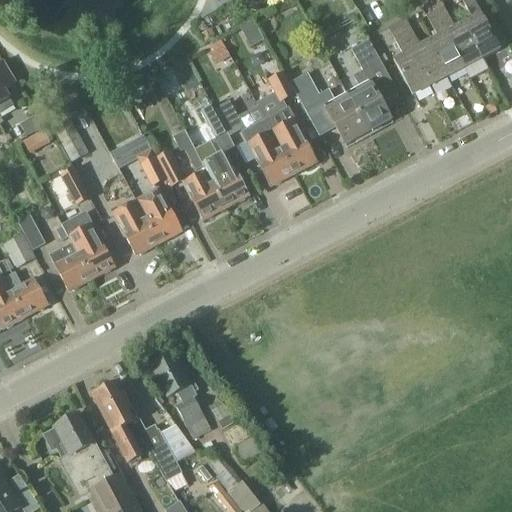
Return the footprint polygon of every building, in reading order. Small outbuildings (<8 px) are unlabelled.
[(463,25),(481,60),(509,45),(497,21),(485,27),(470,0),(460,0),(471,21),(463,25)] [(431,6),(464,70),(470,81),(487,72),(481,61),(481,60),(463,25),(453,30),(442,9),(438,2),(431,6)] [(464,70),(431,6),(421,11),(425,18),(436,39),(428,43),(447,79),(464,70)] [(404,20),(396,24),(430,88),(447,79),(428,43),(418,48),(407,27),(404,20)] [(241,29),(245,39),(258,32),(254,22),(241,29)] [(430,88),(396,24),(386,29),(390,37),(401,57),(392,62),(411,98),(430,88)] [(201,35),(205,44),(216,39),(212,30),(201,35)] [(345,95),(368,138),(381,131),(379,128),(389,123),(372,91),(389,82),(367,42),(350,51),(361,73),(351,78),(357,89),(345,95)] [(385,56),(379,59),(382,65),(388,62),(385,56)] [(0,124),(0,125),(3,123),(0,117),(0,114),(14,106),(5,91),(16,84),(13,79),(3,62),(0,64),(0,124)] [(295,97),(289,85),(283,74),(266,83),(278,105),(295,97)] [(306,76),(289,85),(295,97),(304,113),(320,104),(344,148),(354,142),(355,145),(368,138),(345,95),(332,102),(327,92),(318,97),(306,76)] [(490,115),(497,112),(493,104),(486,108),(490,115)] [(215,141),(227,134),(212,108),(201,114),(215,141)] [(288,111),(266,122),(293,175),(299,172),(303,169),(308,171),(312,168),(313,164),(315,163),(303,139),(302,139),(288,111)] [(237,150),(252,142),(236,114),(221,123),(237,150)] [(71,164),(89,154),(72,121),(54,130),(71,164)] [(263,137),(260,139),(247,145),(269,187),(270,187),(276,189),(283,186),(284,179),(293,175),(266,122),(257,127),(263,137)] [(192,147),(185,151),(191,161),(197,157),(195,153),(192,147)] [(136,159),(140,166),(152,189),(167,181),(156,159),(155,158),(152,151),(136,159)] [(171,152),(156,159),(167,181),(171,189),(186,182),(171,152)] [(206,173),(225,210),(237,203),(240,204),(245,201),(246,199),(248,198),(226,155),(218,159),(211,163),(203,168),(206,173)] [(75,209),(88,202),(73,172),(60,178),(75,209)] [(225,210),(206,173),(204,174),(189,182),(181,186),(184,191),(188,199),(200,223),(202,222),(205,220),(208,221),(213,218),(214,216),(216,215),(225,210)] [(135,204),(157,246),(163,243),(170,239),(172,240),(177,238),(177,235),(180,234),(167,210),(157,193),(135,204)] [(157,246),(135,204),(112,217),(134,258),(135,258),(138,256),(141,257),(146,254),(147,251),(149,250),(157,246)] [(112,269),(100,246),(99,242),(85,215),(61,227),(62,229),(68,240),(71,246),(72,247),(90,281),(98,277),(102,275),(106,276),(111,273),(112,270),(112,269)] [(33,252),(46,246),(31,217),(18,224),(33,252)] [(61,244),(68,240),(62,229),(55,233),(61,244)] [(17,270),(36,260),(23,236),(3,246),(15,268),(16,268),(17,270)] [(90,281),(72,247),(71,246),(48,258),(54,270),(66,293),(69,292),(75,294),(81,291),(83,284),(90,281)] [(8,261),(0,264),(0,273),(11,295),(24,320),(31,316),(37,313),(39,314),(44,311),(45,309),(47,308),(33,283),(23,288),(15,274),(13,271),(8,261)] [(11,295),(0,273),(0,336),(1,336),(1,331),(1,330),(2,332),(4,330),(8,331),(13,328),(15,325),(19,323),(24,320),(11,295)] [(211,432),(194,399),(196,398),(175,354),(150,366),(165,398),(176,393),(182,404),(176,408),(193,441),(211,432)] [(120,385),(106,392),(141,458),(147,455),(148,455),(166,485),(182,476),(159,433),(148,438),(120,385)] [(141,458),(106,392),(92,400),(128,466),(148,455),(147,455),(141,458)] [(209,408),(222,432),(238,423),(225,399),(209,408)] [(112,480),(108,473),(93,444),(94,444),(78,414),(53,427),(62,445),(58,447),(63,456),(67,455),(67,456),(58,461),(74,491),(79,500),(84,497),(86,496),(94,511),(139,511),(120,476),(112,480)] [(224,434),(232,448),(250,438),(242,424),(224,434)] [(265,453),(256,438),(236,449),(244,464),(265,453)] [(265,504),(246,481),(242,484),(215,449),(200,460),(205,466),(215,478),(218,483),(241,511),(240,511),(267,511),(263,506),(265,504)] [(207,485),(215,478),(205,466),(197,473),(207,485)] [(0,511),(15,511),(21,509),(22,511),(37,511),(41,510),(20,476),(9,483),(3,482),(4,476),(5,476),(0,467),(0,511)] [(210,489),(227,511),(240,511),(241,511),(218,483),(210,489)] [(183,511),(169,489),(138,506),(141,511),(183,511)]
